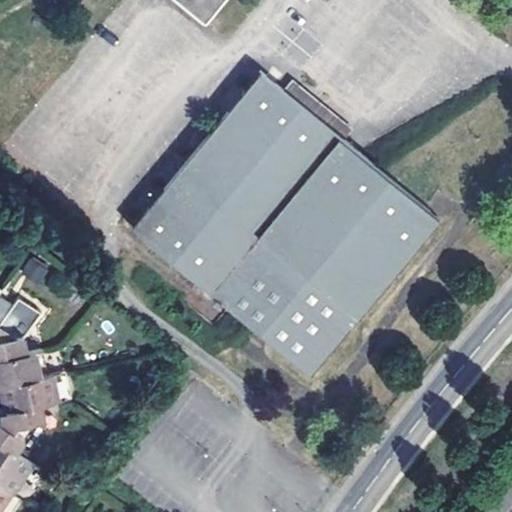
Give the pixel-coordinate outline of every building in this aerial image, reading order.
[(224,0),(179,0),(206,22),(224,0)] [(262,71),(132,229),(211,294),(263,337),(312,377),(361,317),(441,219),(433,212),(425,206),(385,173),(360,152),(346,141),(340,135),(285,90),(262,71)] [(340,135),(346,141),(354,131),(293,81),(285,90),(340,135)] [(37,280),(45,268),(31,259),(23,270),(37,280)] [(0,359),(20,356),(18,339),(35,312),(15,300),(0,323),(0,359)] [(36,353),(41,379),(48,377),(43,351),(36,353)] [(0,386),(41,379),(36,353),(20,356),(0,359),(0,386)] [(55,404),(64,402),(58,376),(51,377),(55,404)] [(41,379),(0,386),(0,395),(1,402),(7,400),(8,405),(10,413),(36,407),(55,404),(51,377),(48,377),(41,379)] [(7,400),(1,402),(3,414),(10,413),(8,405),(7,400)] [(0,448),(9,455),(18,441),(12,437),(17,428),(29,426),(39,424),(36,407),(10,413),(3,414),(5,422),(2,425),(0,426),(0,448)] [(12,437),(18,441),(29,426),(17,428),(12,437)] [(30,469),(9,455),(0,448),(0,492),(10,499),(30,469)] [(0,511),(10,499),(0,492),(0,511)]
